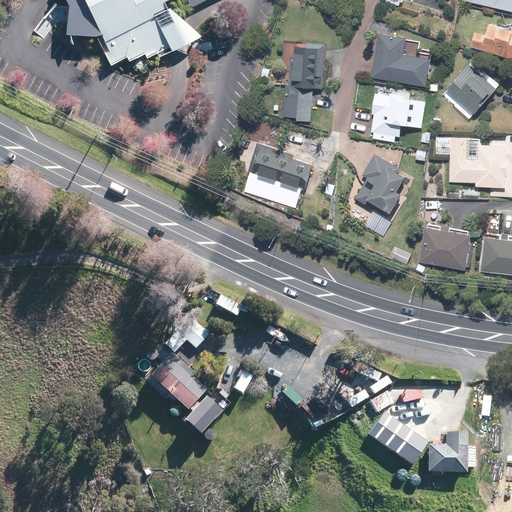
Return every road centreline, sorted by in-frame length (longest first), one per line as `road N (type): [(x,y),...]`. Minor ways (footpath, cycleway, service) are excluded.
road 1 (primary): [(0,137),(247,261),(396,318),(511,337)]
road 2 (unknown): [(162,119),(186,22),(224,0)]
